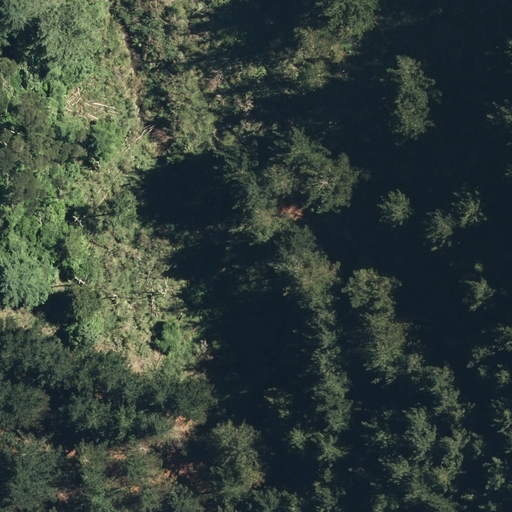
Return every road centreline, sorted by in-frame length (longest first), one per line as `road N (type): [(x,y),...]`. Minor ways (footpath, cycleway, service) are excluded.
road 1 (track): [(231,511),(203,119),(178,0)]
road 2 (track): [(368,511),(348,309),(308,229),(268,174),(203,119)]
